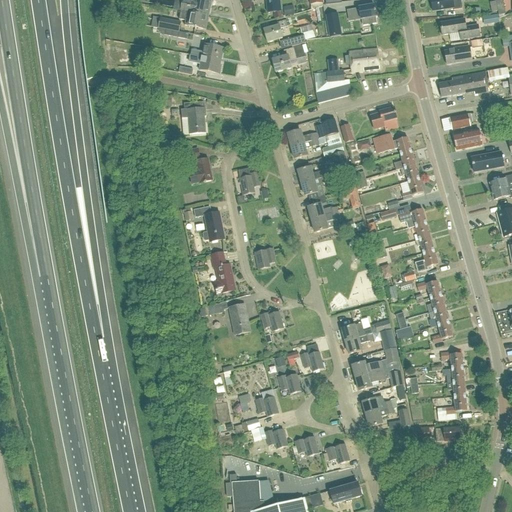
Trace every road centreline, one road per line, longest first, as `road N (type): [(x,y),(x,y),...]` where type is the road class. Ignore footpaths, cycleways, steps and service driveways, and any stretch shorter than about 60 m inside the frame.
road 1 (secondary): [(506,421),(494,350),(419,84)]
road 2 (motorway): [(89,290),(39,0)]
road 3 (motorway): [(89,290),(64,0)]
road 4 (motorway): [(0,0),(47,276)]
road 5 (residential): [(320,304),(260,289),(247,267),(230,168),(271,127)]
road 6 (motorway): [(47,276),(92,511)]
road 7 (motorway): [(132,511),(89,290)]
road 8 (residential): [(320,304),(271,127)]
road 9 (motorway): [(0,102),(47,276)]
road 10 (residential): [(271,127),(419,84)]
road 11 (residential): [(271,127),(235,0)]
road 12 (residential): [(495,468),(368,472)]
